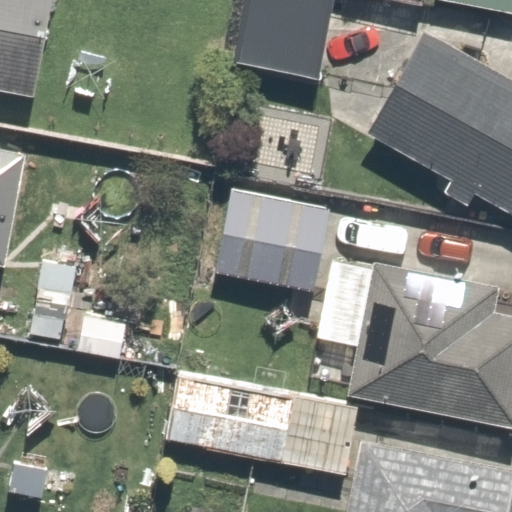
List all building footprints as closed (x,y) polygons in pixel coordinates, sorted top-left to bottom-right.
[(47,0),(0,0),(0,87),(30,93),(47,0)] [(241,0),(231,53),(318,68),(330,0),(241,0)] [(511,74),(418,24),(364,125),(511,204),(511,74)] [(18,159),(0,155),(0,260),(1,261),(18,159)] [(228,176),(211,263),(314,282),(331,196),(228,176)] [(336,389),(511,425),(511,312),(487,308),(493,279),(365,253),(336,389)] [(86,267),(36,258),(23,326),(73,336),(86,267)] [(354,394),(174,362),(161,432),(341,465),(354,394)] [(502,511),(511,468),(358,437),(342,511),(502,511)]
